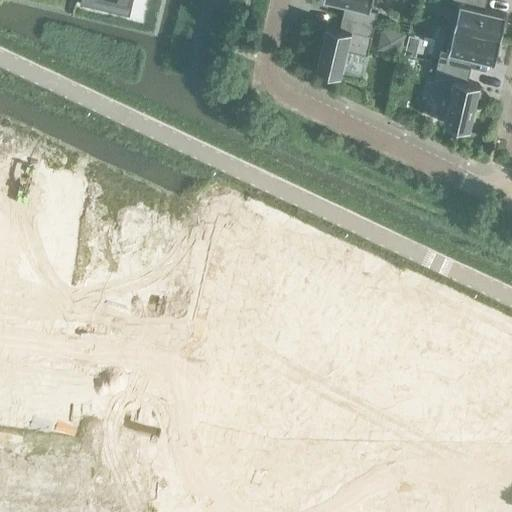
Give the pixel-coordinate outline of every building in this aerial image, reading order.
[(370,9),(372,0),(330,0),(351,5),(348,17),(375,23),(378,11),(370,9)] [(479,7),(480,0),(452,0),(446,25),(501,38),(507,13),(479,7)] [(367,55),(375,23),(348,17),(345,29),(326,24),(315,69),(341,75),(347,50),(367,55)] [(417,56),(423,34),(385,24),(379,46),(417,56)] [(495,63),(501,38),(446,25),(438,61),(465,68),(467,56),(495,63)] [(462,80),(465,68),(438,61),(430,93),(450,98),(444,123),(470,129),(481,84),(462,80)] [(0,196),(0,197),(0,203),(11,205),(12,201),(54,206),(57,181),(14,176),(12,197),(0,196)] [(11,205),(9,225),(52,230),(54,206),(12,201),(11,205)] [(0,243),(0,251),(6,253),(6,249),(49,253),(52,230),(9,225),(7,245),(0,243)] [(234,237),(229,258),(279,270),(280,262),(283,248),(234,237)] [(6,253),(4,273),(46,277),(49,253),(6,249),(6,253)] [(229,258),(224,278),(274,289),(276,282),(279,270),(229,258)] [(324,299),(317,315),(336,324),(358,278),(338,269),(334,277),(331,285),(328,292),(324,299)] [(0,292),(0,300),(1,296),(44,301),(46,277),(4,273),(1,292),(0,292)] [(224,278),(220,298),(270,309),(272,297),(274,289),(224,278)] [(358,278),(336,324),(355,333),(376,286),(358,278)] [(376,286),(355,333),(374,341),(395,295),(376,286)] [(395,295),(374,341),(392,350),(413,303),(395,295)] [(0,300),(0,304),(0,321),(41,326),(44,301),(1,296),(0,300)] [(220,298),(216,318),(265,329),(267,321),(270,309),(220,298)] [(413,303),(392,350),(411,358),(432,312),(413,303)] [(432,312),(411,358),(430,367),(434,360),(437,353),(440,347),(446,332),(452,321),(432,312)] [(216,318),(211,338),(261,349),(264,337),(265,329),(216,318)] [(211,338),(207,358),(256,369),(258,361),(261,349),(211,338)] [(480,359),(478,366),(511,373),(511,351),(483,345),(480,359)] [(207,358),(202,378),(252,389),(255,377),(256,369),(207,358)] [(477,374),(474,386),(511,394),(511,373),(478,366),(477,374)] [(0,413),(20,416),(25,373),(0,370),(0,413)] [(25,373),(20,416),(65,421),(67,396),(53,394),(55,377),(25,373)] [(202,378),(198,398),(248,409),(249,401),(252,389),(202,378)] [(301,425),(301,435),(323,435),(323,384),(301,384),(301,387),(301,395),(301,403),(301,410),(301,417),(301,425)] [(323,384),(323,435),(343,435),(344,384),(323,384)] [(344,384),(343,435),(363,435),(364,384),(344,384)] [(364,384),(363,435),(384,436),(384,385),(364,384)] [(384,385),(384,436),(404,436),(405,385),(384,385)] [(405,385),(404,436),(426,436),(426,416),(426,408),(426,401),(426,393),(426,385),(405,385)] [(471,398),(469,406),(511,415),(511,394),(474,386),(471,398)] [(198,398),(193,419),(243,430),(246,417),(248,409),(198,398)] [(468,414),(465,427),(511,437),(511,415),(469,406),(468,414)]
